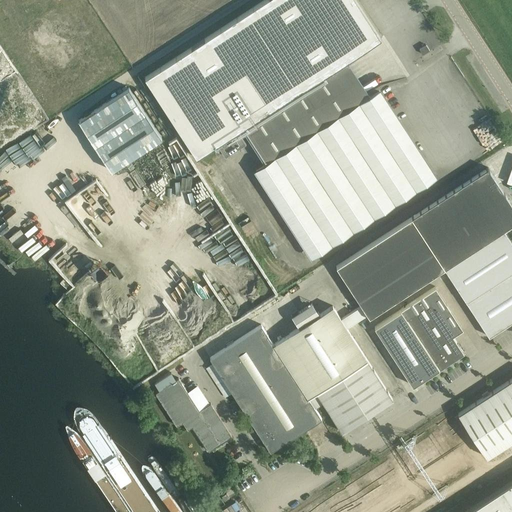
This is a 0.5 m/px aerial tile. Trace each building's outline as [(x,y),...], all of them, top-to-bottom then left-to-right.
[(360,104),(336,67),(381,38),(355,0),(263,0),(145,77),(196,157),(242,128),(265,165),(257,171),(311,254),(434,175),(379,91),(360,104)] [(0,104),(5,113),(7,112),(20,134),(47,118),(0,37),(0,104)] [(426,45),(419,49),(422,54),(429,50),(426,45)] [(447,175),(485,146),(476,120),(481,118),(497,105),(478,112),(479,115),(470,104),(470,102),(460,89),(457,80),(453,81),(452,79),(440,89),(437,90),(435,87),(426,94),(432,112),(449,135),(452,144),(449,145),(434,156),(443,153),(444,154),(441,157),(447,175)] [(111,170),(162,138),(129,87),(79,120),(111,170)] [(9,128),(2,133),(7,140),(13,135),(9,128)] [(218,145),(225,156),(246,143),(239,131),(218,145)] [(43,180),(51,168),(44,164),(37,177),(43,180)] [(411,217),(336,266),(362,305),(367,314),(369,317),(445,268),(489,336),(511,321),(511,241),(510,239),(504,229),(511,223),(511,205),(488,168),(411,217)] [(239,179),(226,186),(244,222),(257,216),(239,179)] [(86,182),(80,192),(90,198),(96,188),(86,182)] [(116,203),(124,191),(115,186),(108,198),(116,203)] [(124,205),(137,212),(141,205),(128,198),(124,205)] [(123,204),(117,206),(121,214),(126,212),(123,204)] [(43,225),(43,231),(38,232),(38,242),(59,242),(59,239),(67,239),(67,231),(59,231),(59,225),(43,225)] [(131,241),(125,244),(129,253),(135,250),(131,241)] [(135,338),(148,339),(157,331),(158,315),(154,315),(126,281),(126,279),(105,278),(105,288),(100,292),(99,312),(116,332),(123,333),(127,329),(135,338)] [(435,286),(400,310),(438,369),(464,353),(458,344),(453,335),(463,328),(435,286)] [(261,324),(210,358),(213,363),(232,392),(258,432),(264,441),(270,451),(304,429),(321,418),(315,407),(323,402),(342,431),(393,399),(392,398),(387,390),(347,327),(367,314),(362,305),(341,319),(333,306),(320,314),(299,327),(274,344),(267,333),(261,324)] [(422,380),(438,369),(400,310),(374,326),(407,377),(412,384),(413,385),(414,384),(420,380),(421,380),(422,380)] [(191,424),(209,451),(232,436),(211,403),(199,410),(179,378),(156,392),(177,425),(183,421),(186,425),(188,426),(191,424)] [(461,427),(465,424),(486,457),(511,440),(511,378),(489,393),(487,391),(482,394),(484,397),(458,413),(459,414),(454,417),(461,427)] [(416,383),(411,387),(418,395),(422,391),(416,383)] [(401,442),(391,446),(393,451),(403,447),(401,442)] [(396,458),(386,464),(399,484),(408,478),(396,458)] [(511,511),(511,480),(464,511),(511,511)] [(246,503),(239,507),(242,511),(248,511),(251,510),(246,503)]
